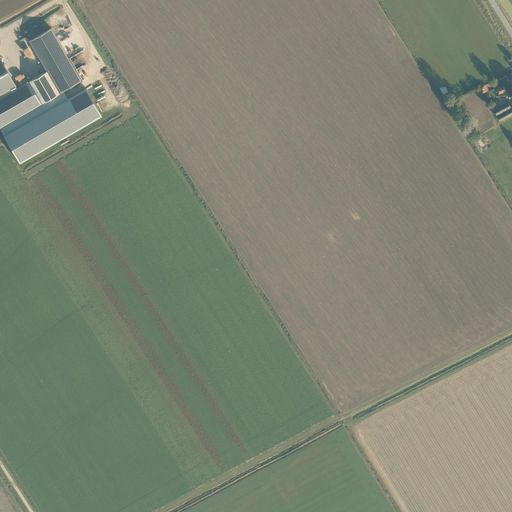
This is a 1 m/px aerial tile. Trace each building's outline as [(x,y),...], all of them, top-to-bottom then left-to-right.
[(46,70),(59,92),(63,90),(81,80),(51,28),(29,41),(46,70)] [(0,97),(17,88),(0,58),(0,97)] [(59,92),(46,71),(29,81),(42,102),(59,92)] [(0,126),(41,103),(28,81),(0,97),(0,126)] [(479,87),(482,93),(489,90),(486,84),(484,85),(484,84),(479,87)] [(506,90),(503,85),(496,88),(499,94),(506,90)] [(101,115),(85,88),(68,98),(63,90),(59,92),(42,102),(41,103),(0,126),(0,127),(4,135),(20,162),(101,115)] [(511,106),(511,107),(507,101),(493,109),(497,116),(495,117),(498,122),(500,121),(511,114),(511,106)]
